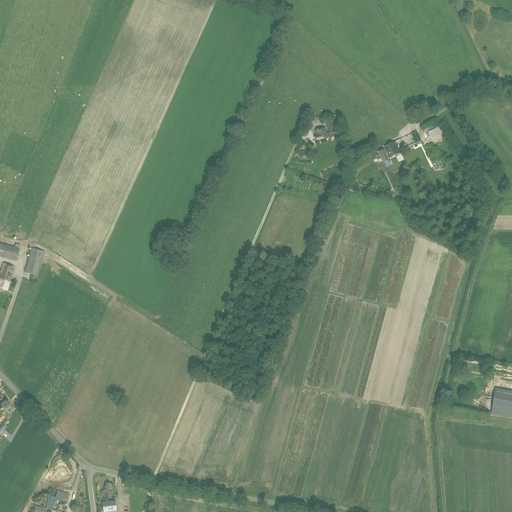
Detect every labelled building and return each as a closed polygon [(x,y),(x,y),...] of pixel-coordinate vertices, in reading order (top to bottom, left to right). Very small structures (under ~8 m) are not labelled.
[(326,120),(329,132),(326,132),(325,127),(315,129),(317,136),(315,136),(316,140),(328,138),(327,135),(329,135),(329,136),(330,136),(330,138),(334,137),(334,136),(334,135),(337,134),(336,130),(333,130),(331,119),(326,120)] [(438,126),(427,132),(430,137),(441,131),(438,126)] [(421,141),(421,140),(417,131),(412,134),(417,145),(422,143),(421,141)] [(384,149),(384,148),(378,151),(384,164),(390,161),(388,158),(389,157),(389,158),(401,153),(395,142),(385,147),(384,147),(385,149),(384,149)] [(0,255),(16,261),(19,249),(20,249),(21,245),(16,244),(15,247),(0,243),(0,255)] [(36,282),(45,252),(32,249),(25,272),(32,274),(30,280),(36,282)] [(0,288),(7,291),(14,267),(3,264),(0,274),(0,288)] [(511,417),(511,395),(495,393),(491,414),(511,417)] [(0,404),(2,406),(3,407),(4,408),(9,403),(8,401),(8,400),(4,396),(4,397),(2,395),(0,396),(0,404)] [(103,496),(102,502),(108,501),(109,497),(111,498),(112,492),(110,492),(112,484),(106,483),(104,490),(103,490),(102,491),(101,494),(102,495),(103,496)] [(57,491),(56,497),(68,500),(69,494),(57,491)] [(115,501),(108,501),(102,502),(103,511),(104,511),(116,511),(115,501)]
